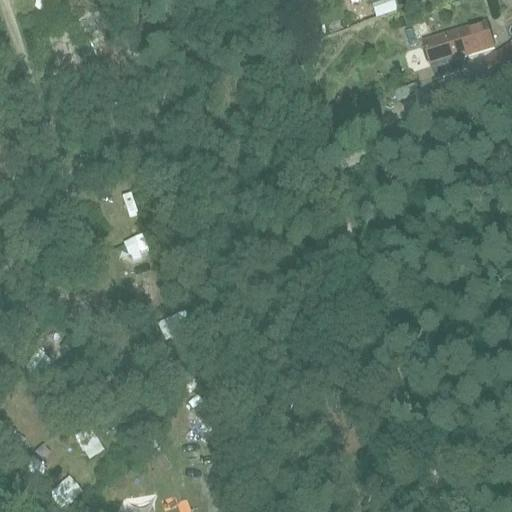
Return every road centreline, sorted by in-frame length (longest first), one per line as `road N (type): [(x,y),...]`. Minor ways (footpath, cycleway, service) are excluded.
road 1 (track): [(441,511),(264,0)]
road 2 (track): [(133,360),(8,0)]
road 3 (track): [(0,262),(133,360)]
